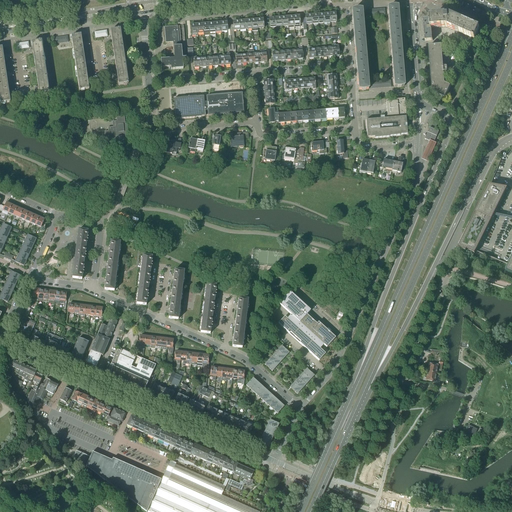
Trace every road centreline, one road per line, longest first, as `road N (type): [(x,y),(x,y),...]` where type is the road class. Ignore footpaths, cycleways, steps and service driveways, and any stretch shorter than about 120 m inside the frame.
road 1 (primary): [(511,38),(343,415)]
road 2 (primary): [(357,407),(511,58)]
road 3 (primary): [(425,107),(442,112),(448,134),(343,415)]
road 4 (primary): [(357,407),(493,153),(511,140)]
road 5 (residential): [(274,462),(0,340)]
road 6 (tertiary): [(300,407),(335,363),(410,188),(419,143)]
road 7 (residential): [(300,407),(242,357),(91,288)]
road 8 (residential): [(167,10),(176,16),(325,0)]
